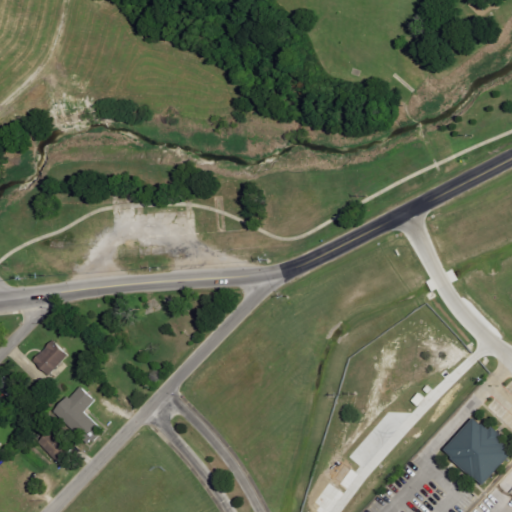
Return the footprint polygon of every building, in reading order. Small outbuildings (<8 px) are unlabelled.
[(54,338),(34,361),(48,374),(68,352),(54,338)] [(6,374),(0,381),(0,389),(10,398),(20,387),(6,374)] [(82,388),(74,398),(69,394),(52,413),(91,446),(107,427),(89,412),(99,401),(82,388)] [(418,390),(427,395),(419,407),(411,401),(418,390)] [(477,415),(446,448),(483,483),(511,452),(506,447),(511,441),(494,424),(491,427),(477,415)] [(50,428),(37,443),(50,454),(59,463),(72,448),(66,441),(69,436),(59,426),(50,428)] [(50,454),(41,462),(49,471),(59,463),(50,454)]
